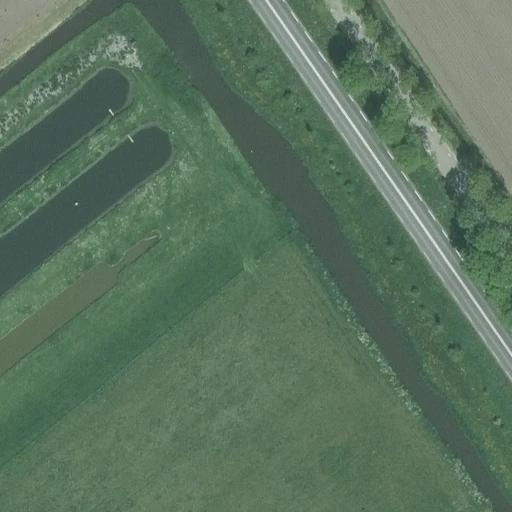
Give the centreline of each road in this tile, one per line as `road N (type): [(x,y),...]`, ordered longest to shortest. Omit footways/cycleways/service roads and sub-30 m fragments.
road 1 (primary): [(511,352),(262,0)]
road 2 (unclassified): [(511,254),(332,0)]
